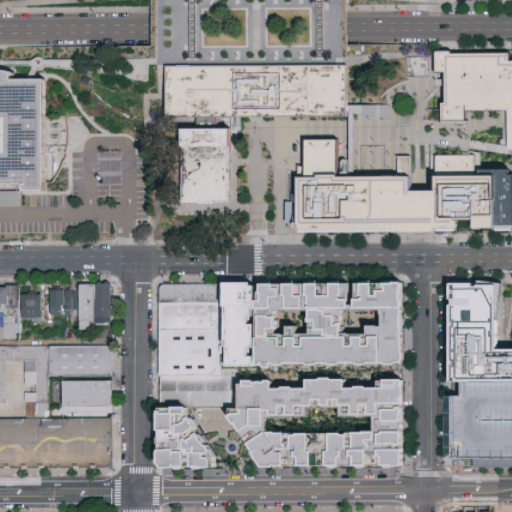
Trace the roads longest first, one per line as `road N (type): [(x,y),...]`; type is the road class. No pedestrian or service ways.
road 1 (tertiary): [(0,262),(430,260)]
road 2 (secondary): [(511,492),(139,494)]
road 3 (residential): [(428,511),(430,260)]
road 4 (residential): [(139,494),(137,262)]
road 5 (tertiary): [(511,26),(345,26)]
road 6 (tertiary): [(151,27),(0,30)]
road 7 (secondary): [(139,494),(0,494)]
